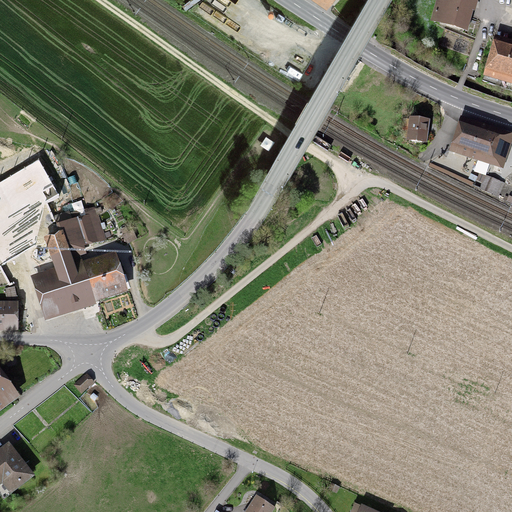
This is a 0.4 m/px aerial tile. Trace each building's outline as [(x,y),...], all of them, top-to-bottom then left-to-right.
[(437,0),(431,24),(469,35),(479,0),(437,0)] [(483,78),(511,86),(511,42),(495,37),(483,78)] [(427,121),(405,118),(402,142),(424,145),(427,121)] [(502,165),(510,140),(461,124),(453,150),(502,165)] [(498,181),(487,176),(481,189),(493,194),(498,181)] [(0,231),(4,229),(0,220),(0,215),(35,197),(27,182),(0,195),(0,231)] [(59,223),(62,231),(41,237),(54,278),(33,284),(43,315),(120,291),(111,261),(75,272),(68,252),(103,241),(93,212),(59,223)] [(16,300),(0,299),(0,328),(16,329),(16,300)] [(0,399),(14,389),(0,370),(0,399)] [(85,378),(76,386),(81,391),(90,383),(85,378)] [(42,481),(15,446),(0,457),(0,494),(1,496),(9,491),(17,501),(42,481)] [(248,511),(272,511),(275,508),(257,497),(248,511)]
